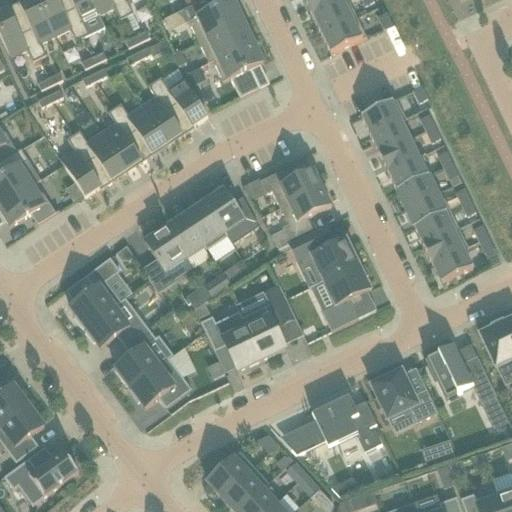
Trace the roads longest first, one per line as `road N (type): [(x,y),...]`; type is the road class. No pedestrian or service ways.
road 1 (residential): [(312,110),(234,145),(8,301)]
road 2 (residential): [(142,481),(184,439),(414,336)]
road 3 (residential): [(414,336),(312,110)]
road 4 (residential): [(8,301),(142,481)]
road 5 (residential): [(312,110),(260,0)]
